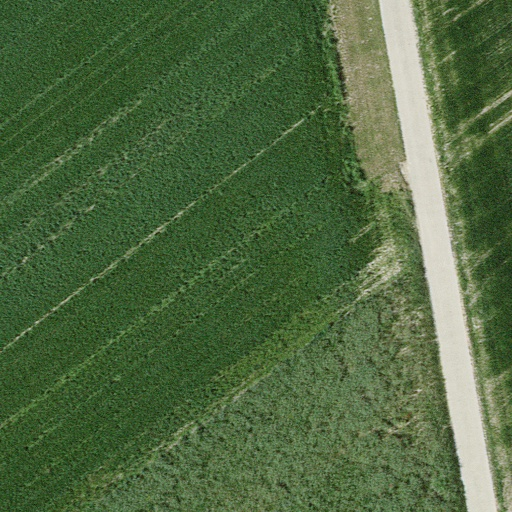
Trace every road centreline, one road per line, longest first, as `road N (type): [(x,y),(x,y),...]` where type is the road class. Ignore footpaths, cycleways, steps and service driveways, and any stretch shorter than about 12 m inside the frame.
road 1 (track): [(484,511),(396,0)]
road 2 (motorway): [(511,413),(430,511)]
